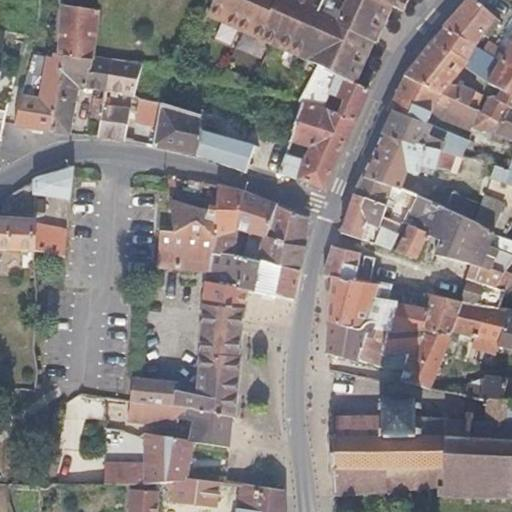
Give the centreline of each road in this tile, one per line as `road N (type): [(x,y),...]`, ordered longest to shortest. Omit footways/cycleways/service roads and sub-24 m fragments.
road 1 (residential): [(0,184),(66,152),(119,151),(329,210)]
road 2 (residential): [(303,511),(293,373),(329,210)]
road 3 (residential): [(329,210),(384,84),(446,0)]
